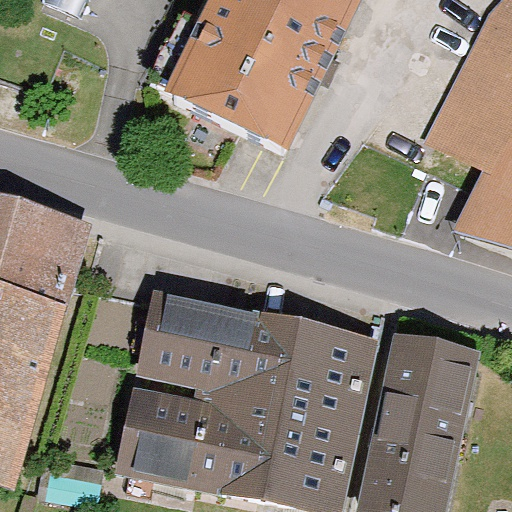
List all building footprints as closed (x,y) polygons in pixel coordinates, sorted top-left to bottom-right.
[(222,0),(168,114),(285,169),(365,0),(222,0)] [(511,3),(419,149),(488,178),(463,237),(511,256),(511,3)] [(120,232),(0,194),(0,489),(36,501),(120,232)] [(321,511),(358,331),(169,294),(131,481),(288,511),(321,511)] [(477,511),(506,362),(409,344),(376,511),(477,511)]
